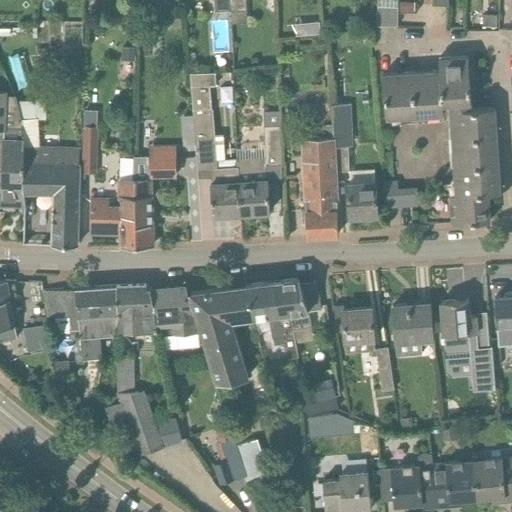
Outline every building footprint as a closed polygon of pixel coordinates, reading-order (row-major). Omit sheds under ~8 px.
[(214,0),(215,12),(231,11),(230,0),(214,0)] [(230,0),(231,11),(232,23),(247,22),(245,0),(230,0)] [(398,4),(398,14),(414,14),(414,4),(398,4)] [(397,7),(378,7),(378,10),(367,10),(368,25),(369,25),(369,26),(397,26),(397,7)] [(482,26),(497,27),(498,15),(483,14),(482,26)] [(135,15),(123,15),(123,27),(135,27),(135,15)] [(148,18),(148,35),(160,35),(159,18),(148,18)] [(134,62),(134,48),(122,48),(122,62),(134,62)] [(387,120),(443,115),(442,103),(471,101),(468,57),(451,58),(451,63),(440,63),(440,58),(439,58),(439,71),(383,74),(387,120)] [(188,75),(197,169),(204,168),(204,163),(215,162),(210,110),(211,110),(210,86),(215,85),(215,73),(200,74),(188,75)] [(15,96),(7,95),(7,93),(0,93),(0,127),(22,129),(22,119),(15,96)] [(22,119),(34,119),(34,102),(17,102),(22,119)] [(333,125),(334,137),(335,171),(348,171),(347,145),(352,145),(350,104),(332,104),(333,125)] [(450,196),(452,223),(490,221),(488,193),(500,192),(495,108),(448,111),(456,196),(450,196)] [(84,110),(84,126),(83,171),(96,172),(97,126),(98,110),(84,110)] [(264,113),(265,158),(237,159),(238,167),(241,214),(270,212),(267,183),(267,164),(281,164),(280,112),(264,113)] [(333,125),(322,125),(322,138),(334,137),(333,125)] [(27,168),(28,147),(24,147),(22,129),(0,127),(0,170),(26,171),(26,168),(27,168)] [(338,234),(335,171),(334,137),(322,138),(302,138),(308,236),(338,234)] [(80,149),(51,148),(28,147),(27,168),(26,168),(26,171),(25,193),(53,194),(51,245),(77,245),(80,149)] [(133,156),(133,180),(122,180),(122,194),(122,206),(122,214),(135,214),(136,224),(152,225),(152,180),(151,180),(151,177),(176,176),(176,155),(133,156)] [(238,167),(224,168),(216,168),(216,177),(217,182),(215,182),(215,183),(210,184),(212,216),(241,214),(238,167)] [(25,208),(25,193),(26,171),(0,170),(0,179),(2,180),(1,207),(25,208)] [(348,181),(349,218),(377,216),(375,180),(348,181)] [(385,182),(386,207),(399,207),(399,188),(398,182),(385,182)] [(152,246),(152,225),(136,224),(135,214),(122,214),(122,206),(109,205),(109,198),(91,197),(91,215),(90,215),(90,234),(121,234),(121,246),(152,246)] [(300,283),(299,279),(274,282),(285,344),(288,358),(297,356),(292,329),(311,326),(309,313),(321,311),(316,281),(300,283)] [(0,341),(14,338),(5,280),(0,280),(0,341)] [(274,282),(246,285),(255,318),(254,318),(255,322),(257,322),(259,333),(271,331),(274,346),(285,344),(274,282)] [(146,285),(116,286),(117,336),(119,336),(118,333),(157,332),(157,331),(158,323),(156,289),(150,289),(151,290),(146,291),(146,285)] [(255,318),(246,285),(245,285),(245,286),(229,288),(229,287),(191,292),(218,383),(247,378),(230,322),(254,318),(255,318)] [(116,286),(76,288),(79,326),(82,361),(102,359),(100,338),(117,336),(116,286)] [(159,337),(176,336),(178,349),(200,347),(199,333),(186,288),(186,287),(156,289),(158,323),(157,331),(157,332),(158,332),(159,337)] [(79,326),(76,288),(46,291),(49,328),(79,326)] [(511,295),(509,295),(509,296),(495,298),(499,343),(511,342),(511,295)] [(496,388),(494,363),(492,343),(486,344),(479,340),(477,340),(476,336),(477,336),(475,313),(469,313),(468,300),(441,302),(443,322),(444,335),(446,335),(447,338),(444,339),(445,354),(446,354),(447,370),(455,376),(472,375),(473,390),(496,388)] [(422,354),(420,341),(435,339),(430,303),(429,303),(430,309),(418,309),(418,304),(392,306),(396,356),(422,354)] [(371,351),(370,341),(375,340),(371,308),(344,309),(344,306),(334,307),(337,331),(346,330),(347,342),(345,342),(347,354),(371,351)] [(28,352),(51,349),(47,325),(24,329),(28,352)] [(381,390),(394,389),(389,347),(376,349),(381,390)] [(121,394),(135,394),(134,359),(118,359),(120,390),(121,394)] [(312,384),(316,402),(336,397),(332,380),(312,384)] [(144,394),(135,394),(121,394),(123,402),(130,425),(139,455),(163,447),(155,425),(144,394)] [(336,397),(316,402),(316,404),(307,406),(309,415),(338,408),(336,397)] [(114,429),(130,425),(123,402),(106,407),(114,429)] [(211,417),(219,442),(232,438),(224,413),(211,417)] [(308,438),(340,435),(337,413),(306,418),(308,438)] [(411,418),(399,420),(401,430),(412,428),(411,418)] [(456,428),(441,429),(442,441),(457,440),(456,428)] [(257,439),(235,446),(248,485),(264,480),(270,478),(257,439)] [(417,510),(436,508),(432,464),(432,454),(428,453),(422,453),(417,456),(415,465),(391,467),(394,506),(417,504),(417,510)] [(500,503),(511,501),(511,457),(492,459),(473,460),(477,499),(500,497),(500,503)] [(233,480),(226,460),(222,462),(213,465),(220,485),(233,480)] [(473,460),(432,464),(436,508),(455,506),(454,501),(477,499),(473,460)] [(321,482),(324,511),(358,511),(359,510),(371,509),(366,470),(336,472),(337,481),(321,482)]
